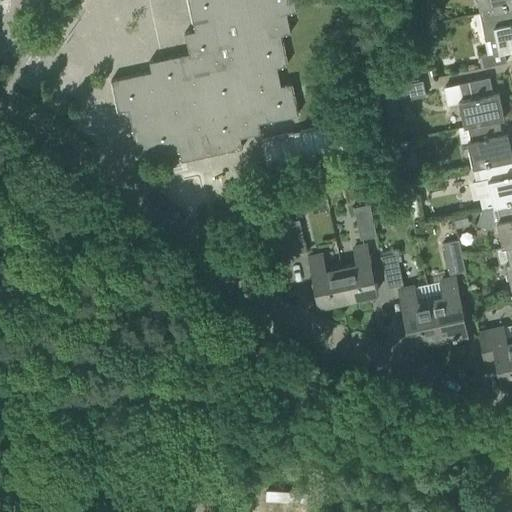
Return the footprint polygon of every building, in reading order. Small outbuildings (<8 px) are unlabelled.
[(296,11),(293,0),(188,0),(195,31),(185,33),(189,53),(149,61),(151,71),(111,79),(118,111),(128,109),(131,127),(138,159),(179,150),(181,160),(211,154),(242,147),(240,137),(260,132),(258,123),(297,115),(290,83),(280,85),(277,67),(287,65),(280,34),(291,32),(287,13),(296,11)] [(511,0),(476,0),(479,12),(490,10),(490,11),(511,6),(511,0)] [(511,49),(511,6),(490,11),(490,10),(479,12),(485,40),(489,39),(490,40),(492,52),(492,53),(480,55),(483,67),(506,62),(503,51),(511,49)] [(504,118),(500,99),(498,92),(492,93),(489,77),(457,84),(444,87),(448,103),(458,101),(463,127),(467,126),(498,119),(504,118)] [(422,81),(393,87),(396,101),(425,94),(422,81)] [(511,157),(511,156),(508,140),(507,133),(501,134),(498,119),(467,126),(470,141),(467,142),(472,167),(473,166),(511,157)] [(348,150),(341,121),(261,140),(268,168),(348,150)] [(511,157),(473,166),(476,180),(469,181),(473,198),(479,197),(482,208),(493,205),(493,206),(511,201),(511,157)] [(413,182),(404,184),(406,195),(415,193),(413,182)] [(511,201),(493,206),(493,205),(482,208),(477,224),(491,229),(493,222),(496,221),(502,246),(502,247),(511,244),(511,201)] [(369,205),(353,208),(359,238),(375,235),(369,205)] [(289,254),(305,250),(299,219),(283,223),(289,254)] [(466,271),(459,239),(443,243),(450,275),(466,271)] [(356,264),(346,266),(341,267),(348,299),(376,293),(365,244),(352,247),(356,264)] [(502,246),(495,248),(499,264),(505,263),(511,288),(511,295),(511,244),(502,247),(502,246)] [(396,252),(380,256),(387,288),(403,284),(396,252)] [(348,299),(341,267),(325,271),(321,254),(309,257),(319,305),(348,299)] [(441,280),(445,296),(430,300),(438,338),(466,333),(454,277),(441,280)] [(438,338),(430,300),(416,303),(412,286),(399,288),(411,344),(438,338)] [(498,327),(478,332),(486,366),(497,363),(502,384),(511,381),(511,341),(506,343),(503,326),(498,327)]
